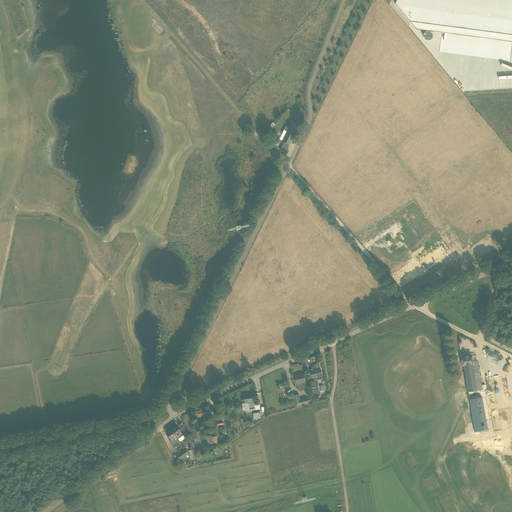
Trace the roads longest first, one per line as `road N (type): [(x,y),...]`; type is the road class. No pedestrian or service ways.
road 1 (track): [(412,306),(141,0)]
road 2 (unclassified): [(169,408),(308,122)]
road 3 (unclassified): [(175,415),(412,306)]
road 4 (unclassified): [(0,451),(144,424),(169,408)]
road 5 (unclassified): [(45,511),(175,415)]
road 6 (unclassified): [(412,306),(498,268),(497,255),(511,247)]
